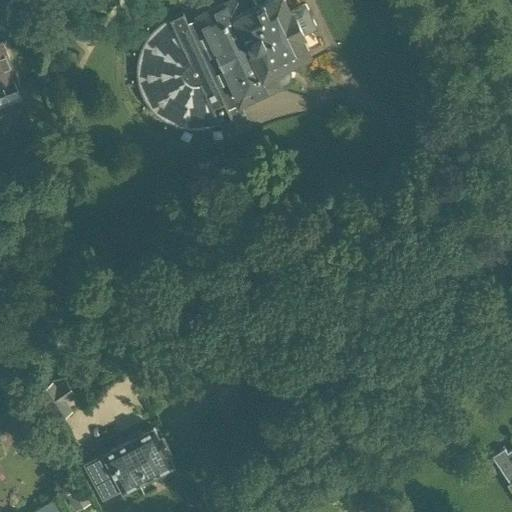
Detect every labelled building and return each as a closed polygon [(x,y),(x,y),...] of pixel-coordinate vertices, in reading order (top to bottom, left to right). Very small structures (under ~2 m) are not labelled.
[(300,34),(316,26),(305,3),(290,11),(284,0),(267,0),(244,11),(238,0),(231,0),(191,19),(185,8),(171,14),(167,16),(164,18),(162,20),(159,22),(157,24),(155,26),(151,30),(149,33),(147,35),(145,38),(144,41),(143,44),(141,46),(140,49),(140,52),(139,55),(138,58),(138,61),(138,64),(138,68),(138,71),(138,74),(138,77),(139,80),(140,83),(140,86),(141,89),(143,92),(144,94),(145,97),(147,100),(149,102),(151,105),(153,107),(157,111),(159,114),(162,115),(167,119),(172,122),(175,123),(178,124),(181,125),(184,126),(190,127),(193,127),(199,127),(202,127),(205,127),(212,125),(217,124),(220,122),(235,116),(230,106),(278,83),(271,68),(308,50),(300,34)] [(0,94),(20,86),(2,40),(0,40),(0,94)] [(73,393),(64,380),(54,387),(51,383),(39,392),(58,418),(70,410),(62,400),(73,393)] [(35,396),(19,408),(32,425),(47,413),(35,396)] [(153,426),(84,462),(102,497),(121,487),(123,490),(173,463),(168,452),(171,451),(162,434),(159,436),(153,426)] [(511,447),(507,451),(504,447),(491,455),(509,482),(511,479),(511,447)] [(350,471),(341,458),(310,480),(319,492),(350,471)] [(66,495),(74,511),(90,503),(81,487),(66,495)] [(59,511),(52,499),(32,511),(59,511)]
